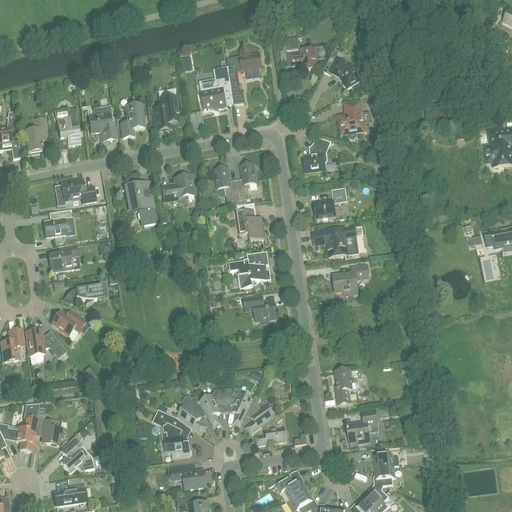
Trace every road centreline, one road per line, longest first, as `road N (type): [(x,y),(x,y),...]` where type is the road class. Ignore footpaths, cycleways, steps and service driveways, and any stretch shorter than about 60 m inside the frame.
road 1 (residential): [(231,511),(228,468),(322,453),(276,135)]
road 2 (residential): [(276,135),(3,182)]
